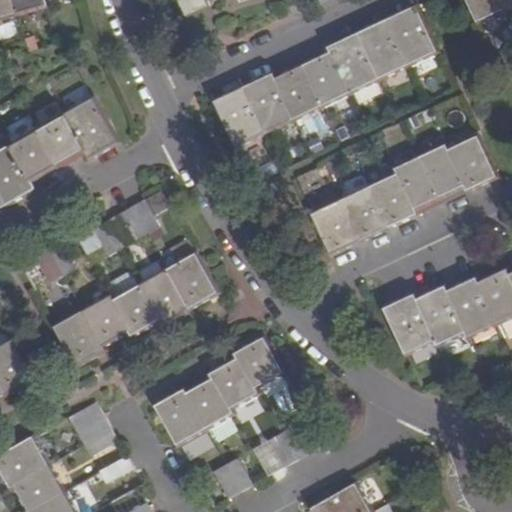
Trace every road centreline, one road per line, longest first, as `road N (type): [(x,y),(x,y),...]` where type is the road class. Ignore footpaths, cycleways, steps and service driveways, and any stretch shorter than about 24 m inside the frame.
road 1 (residential): [(511,191),(334,269),(309,335)]
road 2 (residential): [(176,132),(215,222),(256,282),(309,335)]
road 3 (residential): [(161,98),(370,0)]
road 4 (residential): [(176,132),(0,226)]
road 5 (residential): [(272,495),(410,422)]
road 6 (residential): [(309,335),(410,422)]
